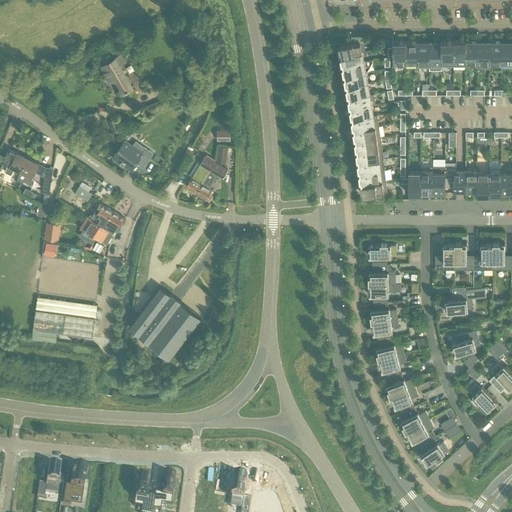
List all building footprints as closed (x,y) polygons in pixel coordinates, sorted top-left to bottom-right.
[(340,54),(340,55),(362,51),(359,35),(351,35),(352,41),(338,44),(339,46),(340,51),(341,51),(341,54),(340,54)] [(477,68),(477,41),(475,41),(475,40),(472,40),(472,41),(465,41),(465,66),(477,66),(477,68)] [(477,68),(489,68),(489,40),(489,43),(478,43),(478,41),(477,41),(477,68)] [(489,40),(489,68),(490,66),(501,66),(501,40),(499,40),(496,40),(496,41),(489,40)] [(511,43),(502,43),(502,40),(501,40),(501,66),(502,66),(502,65),(511,64),(511,43)] [(393,66),(405,66),(405,41),(393,41),(393,47),(393,55),(393,66)] [(417,65),(417,41),(405,41),(405,66),(406,66),(406,62),(417,62),(417,65)] [(417,65),(429,65),(429,43),(418,43),(418,41),(417,41),(417,65)] [(441,66),(441,41),(441,43),(429,43),(429,65),(441,65),(441,66)] [(441,66),(453,66),(453,41),(441,41),(441,66)] [(453,66),(465,66),(465,41),(453,41),(453,66)] [(342,65),(364,61),(362,51),(340,55),(341,57),(342,62),(343,61),(343,65),(342,65)] [(120,65),(125,62),(121,55),(116,58),(115,57),(100,66),(109,81),(114,78),(121,89),(118,91),(120,94),(133,87),(133,86),(132,86),(120,65)] [(344,76),(366,72),(364,61),(342,65),(343,67),(344,72),(345,72),(345,75),(344,76)] [(346,86),(346,87),(368,82),(366,72),(344,76),(345,78),(346,83),(347,82),(347,86),(346,86)] [(348,97),(370,93),(368,82),(346,87),(347,88),(348,93),(349,93),(349,97),(348,97)] [(350,108),(375,104),(374,93),(370,93),(348,97),(349,99),(350,104),(351,104),(351,107),(350,108)] [(146,108),(148,114),(168,106),(166,99),(146,108)] [(352,118),(352,119),(377,115),(377,114),(373,115),(372,105),(375,104),(350,108),(350,110),(351,115),(352,115),(353,118),(352,118)] [(353,129),(379,125),(377,115),(352,119),(352,120),(353,125),(354,125),(354,129),(353,129)] [(108,121),(113,132),(120,129),(116,118),(108,121)] [(355,140),(381,136),(379,125),(353,129),(354,131),(355,136),(356,136),(356,139),(355,140)] [(217,140),(230,140),(230,130),(217,130),(217,140)] [(356,150),(356,151),(382,147),(381,136),(355,140),(355,142),(356,147),(357,147),(358,150),(356,150)] [(120,162),(124,164),(131,169),(136,162),(143,167),(152,153),(145,147),(141,152),(125,140),(113,157),(120,162)] [(358,161),(383,158),(382,147),(356,151),(357,152),(357,157),(358,157),(359,161),(358,161)] [(20,172),(28,158),(16,152),(9,148),(2,162),(7,164),(4,171),(11,175),(14,169),(20,172)] [(183,184),(196,192),(205,177),(215,161),(205,156),(201,163),(193,177),(192,176),(189,180),(187,179),(183,184)] [(20,172),(17,178),(23,181),(30,185),(34,178),(32,177),(35,171),(44,176),(45,173),(46,167),(39,163),(28,158),(20,172)] [(359,172),(385,169),(383,158),(358,161),(358,163),(359,168),(360,168),(360,172),(359,172)] [(205,177),(196,192),(209,200),(212,194),(210,193),(212,189),(209,187),(218,174),(223,177),(228,169),(215,161),(205,177)] [(408,194),(421,194),(421,166),(420,166),(420,172),(408,172),(408,178),(408,183),(408,194)] [(432,194),(433,194),(433,166),(421,166),(421,194),(421,191),(432,191),(432,194)] [(433,194),(445,194),(445,166),(444,166),(444,172),(433,172),(433,166),(433,194)] [(477,194),(477,169),(462,169),(456,169),(456,166),(445,166),(445,194),(445,191),(456,191),(462,191),(477,191),(477,194)] [(477,194),(489,194),(489,168),(489,172),(477,172),(477,169),(477,194)] [(489,194),(501,194),(501,168),(489,168),(489,194)] [(501,194),(511,193),(511,168),(501,168),(501,194)] [(360,182),(360,183),(386,180),(385,169),(359,172),(359,174),(360,179),(361,179),(361,182),(360,182)] [(49,193),(52,174),(45,173),(44,176),(42,192),(49,193)] [(386,180),(360,183),(360,185),(361,185),(361,190),(362,190),(363,194),(375,192),(376,199),(388,199),(386,180)] [(75,193),(87,200),(92,193),(79,185),(75,193)] [(26,187),(24,190),(34,195),(36,192),(26,187)] [(100,203),(91,218),(98,222),(97,222),(103,226),(113,210),(100,203)] [(113,210),(103,226),(97,237),(107,243),(115,230),(117,231),(122,223),(122,224),(125,218),(113,210)] [(98,222),(91,218),(87,215),(80,227),(97,237),(103,226),(97,222),(98,222)] [(47,221),(44,239),(58,241),(61,223),(47,221)] [(46,242),(44,255),(55,257),(57,244),(46,242)] [(372,263),(387,263),(387,256),(391,256),(391,253),(396,253),(396,244),(391,244),(391,243),(388,243),(388,242),(380,242),(380,243),(369,244),(369,251),(369,256),(372,256),(372,263)] [(454,269),(455,242),(454,242),(454,243),(448,243),(442,243),(442,247),(443,247),(443,254),(435,254),(435,269),(435,267),(446,267),(446,269),(454,269)] [(462,242),(455,242),(454,269),(463,269),(463,267),(474,267),(473,254),(466,254),(466,247),(466,243),(462,243),(462,242)] [(481,254),(473,254),(474,267),(484,267),(484,269),(493,269),(493,242),(492,242),(492,243),(486,243),(481,243),(480,246),(481,246),(481,254)] [(500,242),(493,242),(493,269),(501,269),(501,267),(511,267),(511,254),(504,254),(504,246),(505,246),(505,243),(500,243),(500,242)] [(368,283),(392,282),(395,282),(395,273),(388,273),(388,270),(387,270),(387,263),(372,263),(372,270),(369,271),(369,275),(368,275),(368,283)] [(372,295),(373,302),(388,300),(388,294),(388,291),(395,291),(395,282),(392,282),(368,283),(370,283),(370,289),(369,289),(369,295),(372,295)] [(129,326),(169,358),(201,317),(175,297),(171,294),(160,286),(152,296),(129,326)] [(486,286),(472,286),(472,296),(486,296),(486,286)] [(33,329),(93,337),(97,305),(37,296),(33,329)] [(457,311),(458,314),(465,314),(465,310),(468,310),(468,309),(473,308),(472,300),(467,300),(466,297),(448,299),(445,299),(445,305),(446,305),(446,312),(457,311)] [(370,314),(371,321),(398,318),(396,309),(390,310),(389,307),(388,307),(388,300),(373,302),(373,309),(370,309),(371,313),(370,314)] [(377,332),(378,339),(392,336),(391,330),(392,330),(392,327),(399,326),(398,318),(371,321),(372,321),(373,328),(374,333),(377,332)] [(456,341),(452,342),(454,349),(455,354),(459,353),(476,348),(475,345),(480,344),(478,336),(473,337),(473,336),(470,337),(468,332),(469,331),(455,335),(456,341)] [(417,338),(420,347),(428,344),(425,335),(417,338)] [(376,352),(378,359),(404,352),(402,344),(395,346),(395,343),(394,343),(392,336),(378,339),(379,346),(376,347),(377,351),(376,352)] [(499,338),(493,344),(502,353),(508,348),(499,338)] [(502,353),(493,344),(488,349),(497,359),(502,353)] [(385,370),(387,376),(401,372),(400,366),(399,363),(406,361),(404,352),(378,359),(379,359),(381,365),(382,370),(385,370)] [(463,361),(469,367),(473,363),(478,358),(473,352),(463,361)] [(473,363),(469,367),(467,368),(476,378),(482,373),(473,363)] [(494,373),(496,375),(501,381),(502,381),(509,389),(511,386),(511,373),(503,365),(501,367),(498,363),(491,369),(495,373),(494,373)] [(387,389),(390,396),(415,386),(412,378),(405,380),(404,378),(403,378),(401,372),(387,376),(389,383),(387,384),(388,388),(387,389)] [(474,396),(472,398),(477,404),(480,402),(480,401),(487,409),(493,405),(496,401),(494,398),(494,399),(482,386),(479,387),(476,384),(470,389),(473,393),(473,394),(474,396)] [(398,406),(401,412),(414,406),(412,400),(413,400),(411,397),(418,394),(415,386),(390,396),(391,396),(393,402),(395,407),(398,406)] [(402,424),(406,431),(429,418),(425,411),(419,414),(418,411),(417,412),(414,406),(401,412),(404,418),(401,420),(403,424),(402,424)] [(454,415),(451,408),(445,410),(449,418),(454,415)] [(415,440),(418,446),(431,438),(428,432),(429,432),(427,430),(434,426),(429,418),(406,431),(407,431),(410,436),(410,437),(412,441),(415,440)] [(431,438),(418,446),(422,452),(420,453),(423,458),(427,464),(428,462),(432,468),(440,463),(437,459),(443,454),(442,453),(444,451),(448,448),(444,441),(439,444),(438,441),(435,443),(433,441),(431,438)] [(20,483),(19,488),(23,488),(27,489),(26,497),(35,498),(35,499),(36,499),(37,497),(39,483),(32,482),(34,466),(33,466),(34,463),(32,462),(29,462),(27,462),(23,462),(23,464),(22,464),(22,468),(21,468),(20,469),(20,474),(20,475),(21,475),(20,479),(20,482),(20,483)] [(39,483),(37,497),(44,499),(45,492),(56,494),(57,487),(58,484),(59,484),(60,481),(60,475),(59,475),(60,466),(48,464),(46,484),(39,483)] [(83,488),(84,484),(86,471),(86,468),(83,467),(74,466),(73,466),(70,486),(65,485),(62,503),(71,504),(72,498),(82,499),(83,488)] [(154,497),(152,509),(160,510),(161,504),(172,506),(174,491),(175,491),(176,485),(175,485),(176,476),(164,474),(162,494),(155,493),(154,497)] [(135,498),(134,506),(141,507),(140,511),(151,511),(152,509),(154,497),(147,496),(148,488),(150,478),(138,476),(137,482),(135,484),(134,491),(135,492),(135,498)] [(233,491),(231,507),(242,508),(241,511),(249,511),(251,498),(251,497),(251,498),(244,497),(246,484),(247,477),(235,476),(233,491)] [(251,511),(253,511),(261,511),(282,511),(279,503),(279,499),(280,498),(280,497),(279,497),(279,496),(278,495),(277,495),(276,495),(276,494),(275,493),(274,492),(273,492),(272,491),(271,491),(264,490),(255,489),(254,492),(251,511)]
